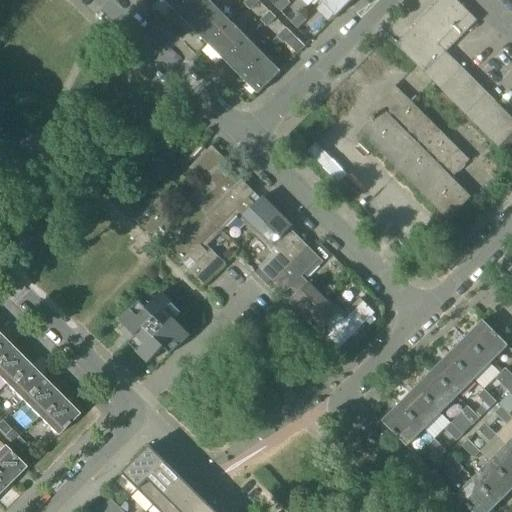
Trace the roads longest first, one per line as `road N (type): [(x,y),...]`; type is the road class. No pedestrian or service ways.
road 1 (residential): [(436,511),(353,428),(346,401),(424,317)]
road 2 (residential): [(424,317),(245,136)]
road 3 (residential): [(245,136),(107,0)]
road 4 (residential): [(245,136),(383,0)]
road 5 (residential): [(128,411),(0,274)]
road 6 (residential): [(238,511),(149,422),(128,411)]
road 7 (residential): [(41,511),(124,426),(128,411)]
road 8 (residential): [(424,317),(511,228)]
